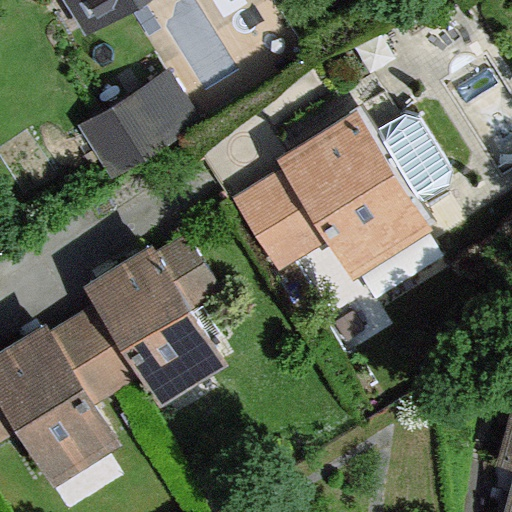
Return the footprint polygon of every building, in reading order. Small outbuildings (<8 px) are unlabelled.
[(105,0),(111,9),(125,0),(105,0)] [(200,117),(170,72),(88,124),(117,170),(200,117)] [(408,112),(371,134),(416,202),(451,179),(455,167),(422,115),(408,112)] [(360,116),(292,158),(297,166),(335,225),(354,257),(424,215),(416,202),(371,134),(360,116)] [(335,225),(297,166),(243,199),(281,258),(335,225)] [(186,229),(157,249),(192,304),(222,284),(186,229)] [(110,302),(147,361),(162,385),(220,348),(192,304),(157,249),(99,286),(110,302)] [(83,319),(120,378),(147,361),(110,302),(83,319)] [(55,337),(92,396),(120,378),(83,319),(55,337)] [(50,329),(0,359),(0,377),(27,421),(54,465),(113,428),(92,396),(55,337),(50,329)] [(0,438),(27,421),(0,377),(0,438)]
